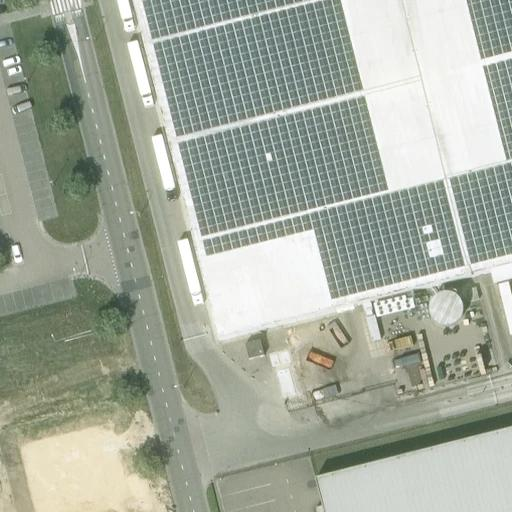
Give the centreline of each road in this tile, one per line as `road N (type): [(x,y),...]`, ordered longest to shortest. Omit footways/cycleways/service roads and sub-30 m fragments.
road 1 (tertiary): [(63,0),(191,511)]
road 2 (unknown): [(116,0),(235,460)]
